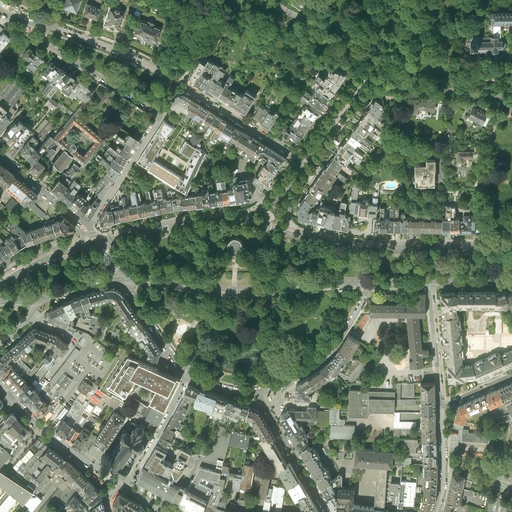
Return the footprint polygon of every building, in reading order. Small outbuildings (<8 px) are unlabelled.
[(64,0),(62,6),(76,11),(80,0),(64,0)] [(86,2),(82,13),(97,19),(101,8),(86,2)] [(109,6),(102,23),(108,25),(112,27),(117,29),(119,24),(122,17),(124,12),(119,10),(114,8),(109,6)] [(500,23),(511,22),(511,10),(492,11),(492,13),(491,13),(491,14),(491,16),(492,17),(492,23),(493,23),(493,35),(498,34),(498,38),(501,38),(500,23)] [(138,18),(133,32),(140,35),(141,36),(141,37),(142,38),(143,38),(144,39),(145,39),(147,39),(148,38),(155,41),(160,27),(152,24),(153,22),(146,19),(146,21),(138,18)] [(0,48),(10,36),(4,30),(1,33),(0,34),(0,48)] [(142,39),(140,42),(144,43),(145,40),(146,40),(147,40),(148,40),(155,42),(155,41),(148,38),(147,39),(145,39),(144,39),(143,38),(142,38),(141,37),(141,36),(140,35),(133,32),(132,34),(140,36),(140,37),(140,38),(141,38),(142,39)] [(479,34),(473,34),(473,33),(472,33),(472,32),(471,32),(470,33),(470,34),(470,35),(471,35),(471,38),(470,38),(470,39),(468,39),(468,46),(471,46),(472,46),(471,47),(471,48),(472,48),(472,49),(473,49),(474,49),(474,50),(491,49),(499,49),(498,46),(503,46),(503,45),(503,44),(504,44),(505,43),(505,42),(505,41),(505,40),(504,40),(504,39),(503,39),(503,38),(501,38),(498,38),(498,34),(493,35),(479,35),(479,34)] [(36,52),(29,46),(22,53),(24,54),(22,56),(28,61),(36,52)] [(36,52),(28,61),(26,62),(28,64),(27,65),(33,70),(38,64),(37,63),(41,59),(42,59),(43,59),(43,58),(44,58),(44,57),(44,56),(43,56),(43,55),(42,55),(41,55),(40,55),(36,52)] [(210,67),(214,61),(208,57),(205,61),(194,79),(200,82),(206,74),(203,72),(204,72),(202,70),(204,67),(206,68),(207,66),(210,67)] [(194,79),(205,61),(200,58),(189,76),(194,79)] [(45,67),(41,72),(45,75),(45,74),(48,76),(50,74),(57,66),(53,63),(53,62),(53,61),(52,60),(51,60),(50,60),(49,61),(46,65),(44,67),(45,67)] [(221,63),(215,60),(214,61),(210,67),(214,70),(210,75),(209,74),(208,75),(206,74),(200,82),(206,86),(212,76),(219,66),(221,63)] [(57,66),(50,74),(52,76),(49,79),(50,80),(42,89),(45,91),(63,69),(57,66)] [(212,76),(216,79),(218,75),(219,76),(221,73),(223,74),(225,70),(219,66),(212,76)] [(70,73),(63,69),(45,91),(49,93),(57,84),(59,86),(70,73)] [(329,70),(328,77),(340,85),(346,76),(347,75),(346,72),(345,73),(329,70)] [(70,73),(59,86),(66,93),(67,91),(77,79),(70,73)] [(218,94),(224,97),(231,86),(229,85),(235,75),(231,73),(224,84),(218,94)] [(314,84),(318,87),(331,96),(335,91),(340,85),(328,77),(326,75),(324,78),(319,74),(316,78),(325,84),(323,87),(320,85),(321,83),(316,80),(314,84)] [(0,94),(2,97),(12,105),(15,102),(27,87),(15,75),(0,92),(0,94)] [(218,94),(224,84),(216,79),(212,76),(206,86),(218,94)] [(78,78),(77,79),(67,91),(71,94),(74,90),(80,95),(88,85),(84,82),(83,83),(78,78)] [(91,88),(88,85),(80,95),(79,96),(84,100),(94,89),(94,88),(92,86),(91,88)] [(224,97),(231,101),(238,90),(231,86),(224,97)] [(313,93),(327,102),(331,96),(318,87),(313,93)] [(243,94),(238,90),(231,101),(230,102),(246,112),(257,95),(247,88),(243,94)] [(73,114),(76,116),(97,92),(94,89),(84,100),(73,114)] [(303,94),(322,108),(327,102),(313,93),(312,95),(306,90),(303,94)] [(185,108),(191,99),(180,92),(178,93),(172,103),(180,108),(182,106),(185,108)] [(307,105),(318,113),(322,108),(303,94),(301,97),(309,103),(307,105)] [(431,97),(419,96),(419,103),(408,102),(407,110),(418,112),(419,107),(424,107),(428,108),(435,109),(436,102),(430,102),(431,97)] [(57,103),(50,97),(46,101),(53,107),(56,105),(57,103)] [(192,112),(194,114),(200,105),(191,99),(185,108),(188,110),(185,116),(188,118),(192,112)] [(379,117),(381,119),(383,115),(380,113),(379,113),(382,109),(383,109),(382,103),(376,99),(374,102),(372,101),(370,104),(371,105),(369,108),(378,115),(377,116),(379,117)] [(65,112),(68,108),(59,101),(57,103),(56,105),(65,112)] [(197,116),(203,120),(209,110),(200,105),(194,114),(189,122),(193,124),(194,122),(194,123),(197,117),(196,117),(197,116)] [(303,111),(314,119),(318,113),(307,105),(305,108),(304,107),(303,108),(304,109),(303,111)] [(262,122),(269,110),(264,107),(263,108),(260,106),(255,114),(253,114),(254,118),(255,117),(262,122)] [(478,108),(473,106),(468,116),(482,123),(486,115),(488,112),(478,107),(478,108)] [(11,107),(7,111),(5,113),(7,115),(6,116),(9,119),(16,111),(12,108),(11,107)] [(365,113),(364,115),(375,123),(376,121),(379,117),(377,116),(378,115),(369,108),(367,111),(366,110),(364,112),(365,113)] [(201,123),(208,127),(216,114),(209,110),(203,120),(201,123)] [(273,113),(269,110),(262,122),(261,122),(267,126),(268,128),(271,127),(271,126),(279,113),(276,111),(273,113)] [(298,117),(310,125),(314,119),(303,111),(298,117)] [(7,115),(5,113),(3,116),(0,119),(0,130),(10,119),(9,119),(6,116),(7,115)] [(83,165),(104,140),(98,135),(76,116),(73,114),(53,138),(51,139),(55,142),(63,149),(71,155),(75,158),(83,165)] [(213,125),(216,127),(221,118),(216,114),(208,127),(205,132),(208,134),(213,126),(212,126),(213,125)] [(364,115),(360,121),(370,129),(373,126),(375,123),(364,115)] [(169,117),(167,121),(174,126),(177,122),(169,117)] [(298,117),(294,123),(305,131),(310,125),(298,117)] [(381,119),(379,117),(376,121),(384,126),(386,123),(381,119)] [(216,139),(220,132),(227,121),(221,118),(216,127),(219,129),(218,130),(217,129),(213,137),(216,139)] [(7,140),(22,122),(17,119),(15,122),(14,121),(2,136),(7,140)] [(151,139),(161,146),(167,136),(174,126),(167,121),(164,119),(151,139)] [(220,132),(229,138),(236,127),(227,121),(220,132)] [(356,127),(366,134),(368,132),(370,129),(360,121),(358,123),(356,126),(356,127)] [(10,144),(11,143),(26,126),(22,122),(7,140),(6,141),(10,144)] [(54,126),(49,122),(39,135),(43,139),(54,126)] [(300,139),(305,131),(294,123),(292,122),(290,125),(287,123),(283,129),(285,131),(283,134),(292,141),(296,141),(296,142),(300,141),(300,139)] [(26,126),(11,143),(16,147),(30,130),(26,126)] [(380,131),(373,126),(370,129),(378,134),(380,131)] [(236,140),(242,130),(236,127),(229,138),(226,142),(230,145),(233,138),(236,140)] [(362,140),(369,146),(372,142),(366,138),(365,138),(364,137),(366,135),(366,134),(356,127),(355,127),(353,127),(353,128),(353,130),(351,132),(362,140)] [(370,129),(368,132),(375,138),(378,134),(370,129)] [(194,153),(195,154),(203,159),(206,153),(207,152),(199,147),(201,144),(199,142),(202,137),(191,130),(186,139),(179,149),(190,157),(193,152),(194,153)] [(253,152),(260,141),(242,130),(236,140),(239,141),(234,149),(245,156),(249,150),(253,152)] [(139,139),(128,132),(124,139),(126,140),(135,146),(139,139)] [(347,138),(358,146),(359,144),(362,140),(351,132),(350,135),(349,134),(348,135),(347,136),(347,137),(348,137),(347,138)] [(123,142),(124,143),(126,140),(124,139),(117,134),(115,137),(115,138),(123,143),(123,142)] [(34,149),(27,157),(30,160),(30,161),(30,163),(31,164),(36,158),(43,150),(51,139),(53,138),(50,135),(40,146),(40,147),(38,149),(38,150),(39,150),(38,151),(34,149)] [(33,136),(20,151),(22,153),(21,155),(23,157),(25,155),(27,157),(34,149),(35,148),(33,146),(38,141),(33,136)] [(353,151),(356,149),(358,146),(347,138),(346,140),(345,139),(343,141),(344,142),(343,144),(352,150),(353,151)] [(51,139),(43,150),(49,155),(55,148),(52,146),(55,142),(51,139)] [(151,139),(150,141),(145,150),(144,151),(154,157),(155,156),(160,148),(161,146),(151,139)] [(135,146),(126,140),(124,143),(123,146),(131,152),(135,146)] [(369,146),(362,140),(359,144),(367,149),(369,146)] [(263,149),(266,145),(260,141),(253,152),(255,153),(252,158),(252,159),(254,161),(263,149)] [(116,155),(118,152),(114,150),(109,144),(106,148),(116,155)] [(343,144),(339,149),(348,156),(349,154),(352,150),(343,144)] [(272,155),(270,158),(279,165),(282,161),(283,162),(286,158),(266,145),(263,149),(272,155)] [(131,152),(123,146),(121,148),(117,146),(114,150),(118,152),(127,158),(131,152)] [(71,155),(63,149),(53,160),(52,160),(51,161),(61,169),(62,168),(61,167),(71,155)] [(335,155),(345,162),(346,163),(350,158),(348,156),(339,149),(335,155)] [(353,151),(361,157),(364,153),(358,149),(357,149),(356,149),(353,151)] [(352,150),(349,154),(358,160),(361,157),(353,151),(352,150)] [(474,157),(474,151),(457,150),(457,162),(464,162),(464,157),(470,157),(474,157)] [(154,157),(144,151),(138,160),(141,162),(149,167),(155,159),(155,158),(154,157)] [(404,155),(405,161),(412,159),(412,158),(421,156),(420,151),(411,152),(411,154),(404,155)] [(127,158),(118,152),(116,155),(114,158),(123,164),(127,158)] [(203,159),(203,161),(206,162),(207,161),(208,161),(212,155),(206,153),(203,159)] [(235,156),(231,153),(226,161),(230,164),(233,160),(235,156)] [(110,164),(109,164),(106,162),(97,154),(95,157),(108,168),(110,164)] [(190,165),(198,170),(203,161),(203,159),(195,154),(193,160),(190,165)] [(331,160),(341,168),(343,166),(345,162),(335,155),(333,157),(331,160)] [(123,164),(114,158),(112,157),(111,159),(111,161),(109,164),(110,164),(119,170),(123,164)] [(264,163),(275,171),(279,165),(270,158),(268,157),(267,159),(264,157),(261,160),(264,163)] [(36,174),(44,164),(42,163),(43,162),(39,159),(38,160),(36,158),(31,164),(28,167),(36,174)] [(75,158),(73,163),(66,170),(70,173),(71,174),(72,172),(73,171),(76,173),(83,165),(75,158)] [(158,161),(155,159),(149,167),(148,169),(154,172),(160,163),(158,161)] [(328,164),(327,166),(338,174),(340,170),(341,168),(331,160),(328,164)] [(427,164),(416,165),(416,185),(436,185),(436,173),(436,170),(437,170),(437,160),(427,160),(427,164)] [(353,168),(346,163),(345,162),(343,166),(350,171),(353,168)] [(160,176),(166,166),(162,164),(160,163),(154,172),(160,176)] [(257,173),(254,177),(261,188),(266,181),(269,183),(272,177),(271,176),(275,171),(264,163),(259,170),(261,171),(258,175),(257,173)] [(119,170),(110,164),(108,168),(106,170),(107,171),(114,177),(119,170)] [(198,170),(190,165),(188,170),(184,178),(193,182),(195,177),(198,170)] [(166,180),(172,170),(169,168),(166,166),(160,176),(166,180)] [(322,171),(318,177),(329,185),(338,174),(327,166),(326,167),(325,167),(322,171)] [(5,168),(0,174),(0,181),(5,186),(14,176),(5,168)] [(172,170),(166,180),(173,184),(179,174),(175,172),(172,170)] [(340,170),(338,174),(345,179),(347,176),(340,170)] [(114,177),(107,171),(94,186),(98,189),(95,192),(97,194),(109,179),(111,181),(114,177)] [(62,175),(59,175),(60,178),(63,180),(66,177),(67,178),(67,177),(70,180),(72,178),(68,175),(64,172),(62,175)] [(179,174),(173,184),(187,193),(189,189),(193,182),(184,178),(182,176),(179,174)] [(14,176),(5,186),(20,199),(29,188),(14,176)] [(233,178),(234,181),(234,182),(238,200),(250,197),(250,196),(251,196),(252,196),(252,195),(252,194),(253,194),(253,193),(252,192),(252,191),(251,191),(250,190),(249,190),(247,179),(246,178),(245,177),(242,178),(241,179),(240,178),(239,178),(239,177),(237,176),(234,176),(233,178)] [(326,189),(329,185),(318,177),(316,179),(313,183),(314,183),(310,188),(320,194),(324,188),(326,189)] [(63,182),(59,178),(50,189),(58,195),(65,186),(66,185),(63,182)] [(70,190),(77,182),(78,180),(76,178),(74,180),(69,186),(69,187),(68,189),(70,190)] [(109,179),(97,194),(102,197),(112,182),(111,181),(109,179)] [(228,186),(229,189),(231,200),(238,200),(234,182),(234,181),(231,182),(231,183),(228,184),(228,186)] [(70,190),(73,193),(80,185),(79,184),(77,182),(70,190)] [(202,182),(202,184),(203,191),(204,203),(211,203),(209,183),(209,182),(202,182)] [(212,183),(209,183),(211,203),(218,202),(216,190),(216,188),(213,188),(212,183)] [(68,189),(65,186),(58,195),(62,199),(70,190),(68,189)] [(358,186),(353,186),(353,190),(352,190),(351,203),(349,203),(349,207),(350,207),(350,210),(351,210),(351,211),(352,211),(353,211),(354,211),(363,212),(371,213),(371,212),(376,212),(377,208),(377,203),(372,202),(368,202),(368,200),(363,199),(363,202),(361,202),(361,201),(356,200),(356,199),(357,199),(359,186),(358,186)] [(194,194),(190,195),(191,205),(198,204),(196,192),(196,187),(193,188),(192,189),(193,193),(194,193),(194,194)] [(29,204),(37,195),(29,188),(20,199),(25,203),(26,202),(29,204)] [(304,196),(313,202),(315,204),(316,203),(318,200),(317,197),(320,194),(310,188),(310,189),(308,189),(306,191),(307,193),(304,196)] [(229,189),(225,189),(223,190),(224,201),(231,200),(229,189)] [(70,190),(62,199),(68,204),(76,195),(73,193),(70,190)] [(85,190),(80,196),(84,199),(89,193),(85,190)] [(169,198),(166,198),(168,209),(175,207),(173,197),(172,191),(171,190),(167,191),(169,198)] [(175,190),(172,191),(173,197),(175,207),(183,206),(182,196),(182,195),(178,196),(177,194),(176,194),(175,190)] [(90,191),(89,193),(84,199),(83,200),(86,202),(93,194),(90,191)] [(77,193),(76,195),(68,204),(75,209),(83,200),(84,199),(80,196),(77,193)] [(102,197),(97,194),(93,199),(95,200),(98,202),(102,197)] [(187,195),(182,196),(183,206),(191,205),(190,195),(190,194),(188,194),(188,195),(187,195)] [(310,219),(312,209),(309,209),(308,209),(308,207),(309,205),(310,205),(313,202),(304,196),(302,200),(300,200),(299,202),(299,203),(297,206),(296,207),(297,209),(298,209),(299,213),(299,214),(300,217),(300,216),(304,217),(305,219),(307,219),(309,219),(310,219)] [(125,197),(121,198),(121,200),(125,218),(132,216),(130,205),(127,206),(125,197)] [(166,198),(162,199),(159,200),(162,210),(168,209),(166,198)] [(86,202),(83,200),(75,209),(80,214),(88,204),(86,202)] [(88,204),(80,214),(86,218),(86,219),(87,219),(88,218),(98,202),(95,200),(92,203),(90,205),(89,204),(88,204)] [(119,206),(117,207),(119,219),(125,218),(121,200),(118,200),(119,206)] [(149,201),(145,202),(147,213),(154,212),(152,200),(149,201)] [(159,200),(154,200),(152,200),(154,212),(162,210),(159,200)] [(110,202),(109,203),(111,210),(113,220),(119,219),(117,207),(117,206),(113,206),(113,204),(110,202)] [(145,202),(141,203),(138,204),(141,215),(147,213),(145,202)] [(130,205),(132,216),(141,215),(138,204),(135,204),(130,205)] [(45,214),(35,205),(32,209),(42,218),(45,214)] [(317,220),(320,206),(317,205),(316,207),(314,206),(312,208),(312,209),(310,219),(317,220)] [(332,224),(336,208),(332,207),(332,206),(328,205),(328,207),(324,222),(327,223),(328,224),(328,225),(330,225),(331,224),(332,224)] [(324,222),(328,207),(320,206),(317,220),(324,222)] [(339,209),(336,208),(332,224),(335,225),(335,226),(338,227),(338,226),(341,226),(345,210),(339,209)] [(113,220),(111,210),(108,211),(105,209),(99,219),(100,219),(99,220),(98,220),(98,221),(98,222),(99,223),(100,223),(101,223),(102,222),(102,223),(104,222),(105,225),(112,224),(111,221),(113,220)] [(345,210),(341,226),(349,228),(351,216),(348,215),(346,214),(345,212),(345,210)] [(475,212),(463,212),(463,217),(459,217),(459,229),(475,229),(475,220),(475,212)] [(57,221),(61,231),(72,229),(72,228),(73,228),(74,228),(74,227),(74,226),(71,224),(61,215),(59,217),(59,218),(61,219),(57,221)] [(410,228),(420,228),(420,216),(415,216),(410,215),(408,216),(408,228),(410,228)] [(420,228),(432,229),(432,216),(427,216),(420,216),(420,228)] [(437,216),(432,216),(432,229),(443,229),(443,217),(443,216),(437,216)] [(455,216),(450,216),(450,217),(451,230),(454,230),(454,229),(459,229),(459,217),(459,216),(455,216)] [(446,217),(443,217),(443,229),(444,229),(444,230),(451,230),(450,217),(446,217)] [(51,222),(55,233),(57,233),(61,231),(57,221),(55,221),(54,219),(50,221),(51,222)] [(21,233),(25,232),(25,230),(24,230),(24,229),(13,220),(10,223),(21,233)] [(49,236),(55,233),(51,222),(44,224),(44,225),(43,225),(47,236),(49,236)] [(21,233),(10,223),(7,226),(14,233),(15,233),(17,236),(21,233)] [(43,225),(36,228),(40,239),(44,237),(47,236),(43,225)] [(36,228),(29,230),(33,241),(37,240),(38,240),(40,239),(36,228)] [(29,243),(33,241),(29,230),(25,232),(21,233),(26,243),(29,243)] [(26,243),(21,233),(17,236),(13,238),(18,248),(23,245),(26,243)] [(18,248),(13,238),(11,235),(5,239),(7,241),(13,251),(15,250),(18,248)] [(231,238),(230,239),(229,240),(228,242),(228,243),(228,244),(228,246),(229,247),(229,249),(229,251),(229,252),(235,252),(242,252),(242,250),(242,248),(243,247),(243,245),(243,243),(242,241),(242,240),(241,238),(240,238),(238,237),(237,236),(235,236),(234,237),(232,237),(231,238)] [(10,253),(13,251),(7,241),(5,239),(4,240),(6,242),(5,243),(2,245),(7,254),(10,253)] [(107,288),(103,289),(105,299),(109,298),(110,298),(112,298),(113,298),(115,300),(116,301),(124,296),(122,292),(121,292),(119,290),(118,290),(117,289),(116,289),(115,289),(113,288),(111,288),(109,288),(107,288)] [(95,291),(87,293),(90,303),(105,300),(105,299),(103,289),(95,291)] [(456,305),(459,305),(473,305),(473,291),(467,291),(466,291),(464,289),(463,291),(461,291),(460,289),(459,291),(458,291),(458,293),(453,293),(452,291),(449,291),(449,292),(446,292),(443,292),(440,293),(440,299),(439,299),(439,303),(441,303),(441,309),(442,309),(443,316),(457,315),(456,305)] [(476,291),(473,291),(473,305),(504,306),(498,291),(494,291),(491,291),(490,289),(489,291),(488,291),(487,289),(485,291),(483,291),(482,291),(479,291),(476,291)] [(498,290),(498,291),(504,306),(508,305),(508,304),(510,303),(505,290),(501,292),(501,291),(498,290)] [(370,314),(407,314),(411,357),(409,358),(409,359),(410,359),(410,366),(423,365),(422,355),(428,353),(428,348),(421,348),(418,315),(425,315),(425,304),(424,304),(424,292),(415,292),(415,304),(396,303),(370,303),(370,314)] [(80,295),(79,295),(86,314),(91,316),(88,309),(92,307),(90,303),(87,293),(86,293),(83,294),(80,295)] [(74,298),(69,300),(74,309),(79,308),(80,310),(82,316),(86,314),(79,295),(74,298)] [(124,296),(116,301),(115,302),(122,312),(131,306),(128,301),(124,296)] [(63,303),(62,303),(69,318),(66,326),(73,329),(75,325),(71,324),(73,319),(71,316),(73,315),(72,314),(75,313),(74,309),(69,300),(65,301),(63,303)] [(62,303),(47,311),(45,312),(44,313),(44,314),(44,315),(44,316),(44,317),(45,318),(46,318),(46,319),(60,324),(66,326),(69,318),(62,303)] [(140,319),(135,312),(131,306),(122,312),(126,318),(122,321),(124,325),(127,323),(129,326),(140,319)] [(443,316),(440,316),(442,330),(443,329),(443,331),(460,329),(459,326),(461,325),(460,317),(458,318),(458,314),(457,315),(443,316)] [(98,337),(103,339),(109,321),(91,316),(89,322),(102,326),(98,337)] [(142,322),(140,319),(129,326),(125,328),(128,332),(131,330),(134,333),(137,331),(145,326),(142,322)] [(148,331),(145,326),(137,331),(139,335),(138,336),(137,337),(137,338),(137,339),(137,340),(138,340),(138,341),(140,339),(143,343),(144,343),(152,337),(148,331)] [(33,328),(26,334),(33,341),(35,339),(44,342),(47,333),(40,331),(33,328)] [(444,344),(445,345),(461,344),(461,340),(462,340),(461,332),(460,332),(460,329),(443,331),(442,331),(443,344),(444,344)] [(83,337),(78,343),(82,346),(84,344),(91,336),(90,334),(78,330),(73,333),(75,336),(77,336),(81,334),(83,337)] [(113,330),(112,335),(114,336),(112,342),(117,343),(120,332),(113,330)] [(52,335),(47,333),(44,342),(48,344),(48,343),(53,345),(53,344),(56,336),(52,335)] [(22,338),(16,342),(23,350),(26,348),(27,348),(30,345),(30,343),(33,341),(26,334),(22,338)] [(348,334),(339,349),(349,355),(350,355),(359,340),(348,334)] [(53,344),(53,345),(52,346),(60,354),(68,345),(62,340),(58,337),(56,336),(53,344)] [(156,343),(152,337),(144,343),(150,352),(148,356),(158,359),(161,350),(156,343)] [(13,345),(10,348),(17,355),(18,357),(21,355),(23,357),(26,354),(23,350),(16,342),(13,345)] [(48,344),(44,342),(40,353),(42,357),(48,351),(48,350),(52,346),(53,345),(48,343),(48,344)] [(447,360),(461,358),(462,358),(462,355),(464,355),(463,347),(461,347),(461,344),(445,345),(445,346),(444,346),(445,360),(447,360)] [(48,351),(52,355),(55,359),(60,354),(52,346),(48,350),(48,351)] [(6,352),(1,356),(5,361),(7,360),(9,357),(12,361),(13,360),(14,360),(17,355),(10,348),(6,352)] [(66,361),(49,382),(54,385),(56,382),(63,373),(72,362),(79,352),(75,348),(66,361)] [(328,362),(327,363),(331,369),(334,372),(335,373),(336,372),(337,371),(347,359),(347,358),(349,355),(339,349),(336,353),(333,357),(331,360),(328,362)] [(511,349),(507,352),(505,351),(503,352),(503,353),(500,355),(506,368),(509,366),(510,367),(511,366),(511,365),(511,349)] [(42,357),(43,358),(46,361),(52,355),(48,351),(42,357)] [(506,368),(500,355),(499,352),(496,354),(496,352),(488,356),(489,357),(486,358),(492,373),(495,372),(496,373),(498,372),(499,372),(499,371),(499,370),(500,371),(503,370),(502,369),(506,368)] [(24,380),(31,370),(22,362),(18,357),(17,355),(14,360),(16,363),(11,368),(12,368),(17,373),(24,380)] [(50,364),(55,359),(52,355),(46,361),(43,365),(39,369),(46,374),(49,370),(50,370),(53,366),(50,364)] [(362,356),(359,361),(361,362),(366,366),(370,361),(362,356)] [(157,387),(165,372),(145,363),(140,361),(128,357),(107,389),(124,398),(128,392),(137,378),(157,387)] [(448,364),(447,364),(448,380),(464,379),(464,378),(476,377),(477,376),(472,364),(462,365),(461,358),(447,360),(448,364)] [(492,373),(486,358),(483,360),(482,358),(474,361),(475,363),(472,364),(477,376),(479,379),(480,379),(480,380),(486,377),(492,375),(491,374),(492,373)] [(356,359),(344,374),(349,376),(361,362),(359,361),(356,359)] [(10,363),(7,360),(5,361),(1,364),(0,365),(0,373),(0,374),(1,373),(9,365),(10,363)] [(331,369),(327,363),(321,368),(327,378),(333,374),(332,373),(334,372),(331,369)] [(9,365),(1,373),(2,374),(4,377),(8,373),(8,372),(12,368),(11,368),(9,365)] [(31,370),(24,380),(15,389),(18,393),(27,384),(25,383),(29,378),(37,368),(34,365),(31,370)] [(4,377),(15,389),(24,380),(17,373),(12,368),(8,372),(8,373),(4,377)] [(321,368),(308,377),(314,386),(314,387),(327,378),(321,368)] [(150,402),(165,409),(169,402),(181,379),(165,372),(157,387),(150,402)] [(67,377),(63,373),(56,382),(61,386),(67,377)] [(48,404),(51,407),(58,398),(72,380),(67,377),(61,386),(51,399),(48,404)] [(314,386),(308,377),(303,380),(296,385),(296,398),(309,398),(309,396),(309,393),(308,392),(307,392),(307,391),(308,391),(311,388),(314,386)] [(24,400),(28,404),(46,385),(48,382),(46,380),(43,384),(40,382),(38,384),(38,385),(35,388),(24,400)] [(78,388),(82,391),(86,394),(92,386),(83,380),(78,388)] [(50,390),(48,392),(47,391),(45,394),(48,397),(44,401),(34,411),(38,415),(47,405),(48,404),(51,399),(61,386),(56,382),(54,385),(51,388),(50,390)] [(422,399),(435,399),(434,382),(422,382),(422,386),(421,387),(421,395),(422,395),(422,399)] [(511,387),(510,383),(499,388),(504,400),(504,401),(511,397),(511,387)] [(18,393),(24,400),(35,388),(34,387),(32,389),(27,384),(18,393)] [(184,396),(180,402),(184,404),(188,397),(191,398),(195,400),(199,388),(188,384),(186,391),(185,391),(183,395),(184,396)] [(34,411),(44,401),(48,397),(45,394),(47,391),(48,392),(50,390),(47,388),(48,387),(46,385),(28,404),(34,411)] [(201,389),(199,388),(195,400),(195,401),(196,401),(198,402),(197,404),(202,406),(202,404),(207,391),(201,389)] [(499,388),(488,393),(489,404),(490,406),(504,400),(499,388)] [(395,390),(350,390),(349,411),(349,415),(368,416),(368,411),(383,411),(383,410),(394,410),(394,405),(395,399),(395,390)] [(212,393),(207,391),(202,404),(212,408),(217,395),(212,393)] [(117,397),(113,394),(112,397),(104,393),(97,404),(103,408),(104,405),(103,403),(105,401),(116,408),(122,400),(117,397)] [(488,393),(480,396),(482,407),(489,404),(488,393)] [(217,395),(212,408),(211,411),(215,412),(214,414),(215,415),(215,416),(217,416),(218,415),(218,414),(222,415),(227,398),(222,396),(217,395)] [(480,396),(465,403),(469,412),(482,407),(480,396)] [(231,400),(227,398),(222,415),(220,419),(224,420),(227,413),(230,414),(235,401),(231,400)] [(135,399),(131,406),(140,412),(145,404),(135,399)] [(422,399),(422,412),(435,412),(435,399),(422,399)] [(82,405),(75,401),(69,409),(67,413),(63,419),(73,425),(83,409),(88,402),(85,401),(82,405)] [(239,402),(235,401),(230,414),(238,417),(239,415),(242,404),(239,402)] [(165,409),(150,402),(149,404),(148,406),(145,404),(140,412),(147,415),(147,416),(159,423),(166,410),(165,409)] [(184,404),(180,402),(171,418),(168,424),(179,430),(183,424),(180,422),(185,413),(187,409),(184,407),(185,405),(184,404)] [(465,403),(458,406),(454,418),(464,420),(467,413),(469,412),(465,403)] [(38,415),(41,418),(51,407),(48,404),(47,405),(38,415)] [(242,404),(239,415),(246,417),(250,407),(246,405),(242,404)] [(339,407),(330,405),(330,411),(330,424),(345,424),(345,419),(339,419),(340,410),(339,407)] [(250,407),(246,417),(246,418),(250,420),(251,422),(253,421),(256,427),(266,422),(260,412),(259,410),(250,407)] [(281,417),(281,418),(290,433),(299,428),(293,417),(310,418),(316,418),(316,410),(316,408),(308,407),(308,411),(287,410),(286,410),(284,411),(283,412),(282,413),(281,414),(281,415),(280,416),(281,417)] [(90,416),(91,414),(83,409),(73,425),(81,431),(86,424),(90,416)] [(316,418),(316,425),(329,425),(330,424),(330,411),(316,410),(316,418)] [(103,448),(105,450),(125,418),(114,411),(98,436),(94,442),(96,443),(96,444),(99,446),(101,447),(102,447),(103,448)] [(394,411),(394,416),(394,426),(400,426),(409,426),(414,426),(416,426),(416,421),(400,421),(399,411),(394,411)] [(435,427),(435,412),(422,412),(422,427),(435,427)] [(7,426),(15,417),(12,413),(11,413),(10,413),(1,424),(0,424),(0,432),(0,433),(7,426)] [(510,413),(490,419),(490,422),(489,425),(511,418),(510,413)] [(86,424),(93,428),(97,421),(90,416),(86,424)] [(21,423),(15,417),(7,426),(18,436),(12,443),(13,444),(13,443),(23,431),(27,428),(21,423)] [(489,432),(468,431),(468,428),(462,427),(464,420),(454,418),(452,425),(458,427),(458,432),(451,431),(450,450),(458,450),(458,445),(467,445),(467,444),(488,445),(489,432)] [(73,425),(63,419),(55,430),(60,434),(65,438),(73,425)] [(141,423),(137,423),(136,423),(135,423),(135,422),(134,422),(133,421),(132,422),(131,422),(131,423),(130,423),(131,425),(129,425),(127,428),(127,429),(124,429),(123,428),(123,429),(123,430),(120,434),(119,434),(119,435),(120,435),(121,437),(118,441),(117,440),(117,441),(118,442),(115,445),(114,445),(115,446),(113,449),(111,449),(109,452),(105,453),(105,452),(104,453),(104,454),(102,457),(101,457),(102,458),(103,461),(102,462),(103,463),(103,462),(106,464),(106,465),(107,465),(107,464),(108,464),(108,465),(109,465),(108,466),(109,466),(113,468),(117,471),(117,472),(117,471),(118,472),(119,471),(118,471),(119,470),(123,472),(122,473),(123,473),(124,473),(127,473),(127,474),(128,473),(129,470),(130,470),(130,469),(129,469),(128,466),(130,463),(131,463),(132,462),(131,462),(133,458),(134,459),(135,458),(134,458),(136,454),(137,455),(137,454),(136,454),(139,450),(142,449),(142,450),(143,450),(142,449),(145,445),(146,445),(146,444),(145,444),(145,441),(148,437),(149,437),(149,436),(147,436),(144,434),(144,433),(144,432),(145,430),(146,431),(146,429),(145,426),(146,425),(145,424),(145,425),(142,423),(142,422),(141,422),(141,423)] [(266,422),(256,427),(262,437),(272,439),(274,439),(275,438),(268,426),(266,422)] [(90,433),(91,432),(91,431),(93,428),(86,424),(81,431),(73,443),(73,444),(76,446),(80,449),(81,448),(90,433)] [(179,430),(168,424),(163,433),(173,438),(174,439),(179,430)] [(355,425),(345,424),(330,424),(329,425),(329,436),(354,436),(355,425)] [(73,443),(81,431),(73,425),(65,438),(69,441),(73,443)] [(7,426),(0,433),(0,432),(0,444),(2,446),(4,448),(8,455),(9,453),(11,447),(11,445),(13,444),(12,443),(18,436),(7,426)] [(294,441),(306,434),(302,426),(299,428),(290,433),(294,441)] [(435,427),(422,427),(422,438),(423,438),(436,439),(435,427)] [(241,432),(232,429),(228,443),(247,447),(250,434),(241,432)] [(90,433),(81,448),(84,450),(85,449),(87,450),(93,441),(94,442),(98,436),(96,435),(96,436),(90,433)] [(173,438),(163,433),(160,439),(169,444),(173,438)] [(294,441),(299,449),(308,444),(305,438),(310,436),(308,433),(306,434),(294,441)] [(262,437),(259,438),(274,464),(268,468),(271,473),(280,468),(287,464),(281,454),(274,442),(272,439),(262,437)] [(417,438),(406,437),(405,445),(409,445),(409,451),(416,451),(416,445),(417,445),(417,438)] [(436,439),(423,438),(424,443),(424,452),(437,452),(436,439)] [(23,502),(32,491),(39,482),(35,479),(30,474),(26,471),(37,458),(48,446),(44,443),(35,452),(36,452),(24,465),(24,464),(24,463),(23,463),(22,463),(21,464),(21,465),(22,466),(19,469),(25,474),(24,476),(29,481),(24,487),(18,483),(16,485),(14,484),(7,477),(0,472),(0,463),(8,455),(4,448),(0,452),(0,483),(3,486),(7,490),(20,500),(23,502)] [(155,467),(164,471),(169,460),(163,458),(168,449),(157,444),(152,452),(146,462),(150,464),(149,465),(155,468),(155,467)] [(308,444),(299,449),(301,453),(310,468),(321,462),(317,456),(319,455),(315,449),(314,450),(312,447),(310,448),(308,444)] [(48,460),(49,461),(47,464),(47,465),(40,473),(35,479),(39,482),(52,468),(62,456),(55,451),(49,447),(48,446),(37,458),(41,461),(42,462),(45,458),(48,460)] [(175,477),(177,478),(185,469),(192,453),(181,447),(173,463),(169,460),(164,471),(171,475),(175,477)] [(355,464),(377,465),(387,466),(392,466),(392,463),(393,451),(393,450),(355,448),(355,464)] [(402,463),(411,463),(412,456),(403,456),(403,451),(393,451),(392,463),(402,463)] [(424,452),(423,452),(423,464),(424,464),(437,464),(437,452),(424,452)] [(65,459),(62,456),(52,468),(39,482),(32,491),(35,494),(49,479),(54,472),(65,459)] [(41,461),(37,458),(26,471),(30,474),(35,469),(41,461)] [(68,478),(72,480),(80,471),(65,459),(54,472),(60,478),(64,473),(66,475),(68,478)] [(287,464),(280,468),(283,473),(281,474),(288,486),(300,479),(293,467),(290,462),(287,464)] [(321,462),(310,468),(311,470),(311,471),(311,472),(312,472),(321,486),(332,480),(328,474),(330,473),(326,467),(324,468),(321,462)] [(206,501),(207,501),(215,483),(218,484),(220,477),(221,473),(223,465),(217,463),(215,470),(200,466),(188,488),(206,501)] [(239,489),(239,490),(243,491),(250,492),(251,485),(255,465),(244,463),(242,471),(241,477),(239,489)] [(229,465),(223,464),(223,465),(221,473),(220,477),(225,477),(228,478),(228,475),(229,473),(228,473),(229,471),(228,471),(228,469),(229,465)] [(437,464),(424,464),(424,475),(425,475),(437,475),(437,464)] [(386,475),(387,466),(377,465),(374,507),(353,504),(352,511),(387,511),(388,508),(384,508),(385,506),(386,475)] [(143,468),(137,479),(138,478),(158,488),(174,497),(173,497),(174,497),(177,499),(180,500),(185,487),(183,485),(181,484),(180,486),(172,482),(168,480),(163,477),(162,478),(143,468)] [(40,473),(35,469),(30,474),(35,479),(40,473)] [(81,489),(89,480),(80,471),(72,480),(71,481),(81,489)] [(60,478),(54,472),(49,479),(53,482),(52,483),(58,488),(58,487),(63,491),(71,481),(72,480),(68,478),(65,482),(60,478)] [(465,475),(452,472),(449,484),(462,487),(465,475)] [(352,511),(353,504),(354,487),(349,486),(342,486),(342,476),(342,475),(342,474),(341,474),(340,473),(339,473),(338,474),(337,474),(339,476),(338,489),(337,498),(345,499),(345,504),(337,503),(336,511),(352,511)] [(270,475),(264,474),(260,489),(259,489),(258,493),(266,495),(270,475)] [(437,475),(425,475),(424,497),(435,498),(437,475)] [(233,488),(239,489),(241,477),(234,476),(232,488),(233,488)] [(225,477),(220,477),(218,484),(215,483),(207,501),(209,502),(208,505),(211,506),(210,509),(211,510),(215,511),(219,511),(223,511),(225,508),(226,502),(228,496),(227,496),(227,491),(222,490),(223,488),(224,485),(225,477)] [(332,480),(321,486),(327,496),(336,490),(332,484),(333,483),(334,483),(337,481),(335,478),(332,480)] [(49,479),(35,494),(40,498),(52,483),(53,482),(49,479)] [(300,479),(288,486),(296,499),(307,492),(303,485),(300,479)] [(82,493),(91,483),(89,480),(81,489),(77,492),(79,494),(80,494),(82,492),(82,493)] [(397,506),(403,507),(403,504),(411,505),(414,505),(415,496),(416,486),(416,481),(401,480),(400,482),(398,504),(397,506)] [(71,481),(63,491),(50,506),(56,511),(59,511),(66,505),(75,495),(77,492),(81,489),(71,481)] [(398,504),(400,482),(391,482),(390,492),(390,493),(394,494),(393,503),(398,504)] [(91,483),(82,493),(84,494),(85,495),(94,485),(91,483)] [(283,499),(285,488),(277,485),(275,484),(268,483),(266,496),(263,509),(265,509),(264,511),(268,511),(271,501),(277,502),(274,511),(280,511),(281,511),(282,506),(283,499)] [(462,487),(449,484),(446,499),(456,502),(459,502),(462,490),(463,488),(462,487)] [(88,502),(99,491),(94,485),(85,495),(81,499),(80,500),(70,511),(71,511),(77,511),(85,505),(88,502)] [(45,511),(50,506),(63,491),(58,487),(58,488),(38,511),(45,511)] [(185,487),(180,500),(180,501),(181,503),(183,505),(186,507),(189,509),(191,510),(193,511),(195,511),(202,511),(206,501),(188,488),(185,487)] [(475,491),(463,488),(462,490),(465,490),(464,494),(473,496),(475,491)] [(338,489),(336,490),(327,496),(331,504),(336,511),(337,503),(337,498),(338,489)] [(0,511),(10,511),(20,500),(7,490),(0,498),(0,511)] [(40,498),(35,494),(32,491),(23,502),(19,507),(21,509),(25,511),(29,511),(40,498)] [(99,491),(88,502),(92,507),(103,499),(102,494),(99,491)] [(141,504),(120,492),(113,501),(115,508),(124,504),(128,502),(129,505),(130,504),(135,508),(141,504)] [(307,506),(313,503),(310,497),(307,492),(296,499),(292,501),(293,501),(295,503),(300,500),(302,505),(304,504),(305,506),(307,506)] [(509,499),(489,494),(485,509),(497,511),(506,511),(507,508),(509,499)] [(66,505),(71,510),(80,500),(75,495),(66,505)] [(260,495),(256,511),(264,511),(265,509),(263,509),(266,496),(260,495)] [(435,498),(424,497),(421,506),(431,509),(435,498)] [(91,511),(92,511),(104,505),(103,499),(92,507),(89,509),(91,511)] [(293,501),(283,499),(282,506),(285,506),(288,506),(291,507),(293,508),(297,510),(298,507),(295,503),(293,501)] [(452,511),(456,502),(446,499),(442,511),(452,511)] [(209,502),(207,501),(206,501),(202,511),(214,511),(215,511),(211,510),(210,509),(211,506),(208,505),(209,502)] [(235,511),(236,503),(230,501),(228,510),(235,511)] [(318,511),(313,503),(307,506),(310,511),(318,511)]
